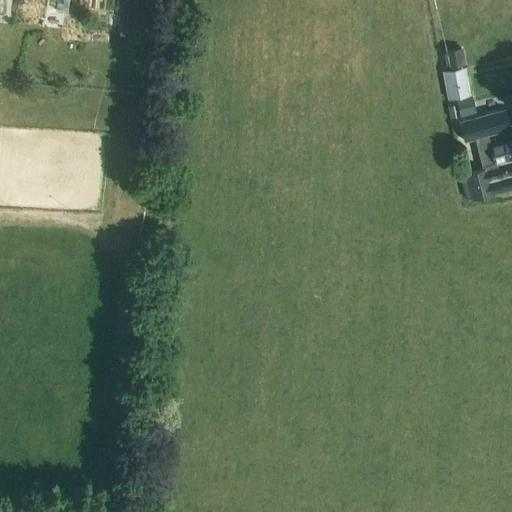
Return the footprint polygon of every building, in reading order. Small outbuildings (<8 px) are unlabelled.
[(92,0),(92,25),(125,25),(125,0),(92,0)] [(463,47),(444,50),(447,67),(465,64),(463,47)] [(455,100),(470,96),(465,67),(442,72),(446,100),(455,100)] [(459,116),(475,112),(471,96),(470,96),(455,100),(459,116)] [(483,169),(458,176),(465,200),(511,187),(508,176),(511,174),(511,136),(489,142),(487,136),(510,130),(504,109),(458,121),(463,142),(475,139),(483,169)]
